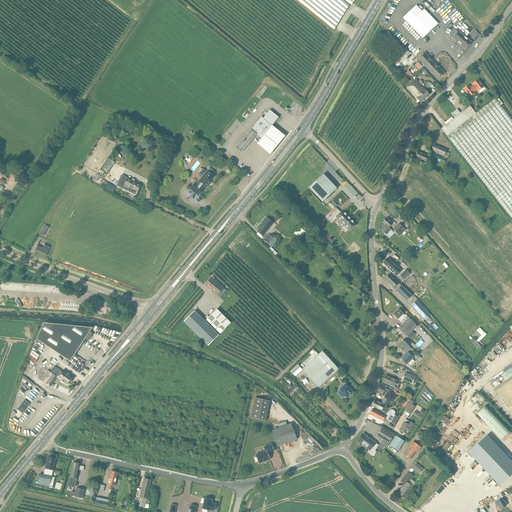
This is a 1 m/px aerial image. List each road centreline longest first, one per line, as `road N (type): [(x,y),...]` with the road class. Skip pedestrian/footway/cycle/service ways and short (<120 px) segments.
road 1 (unclassified): [(341,447),(380,367),(376,206)]
road 2 (unclassified): [(376,206),(413,122),(511,6)]
road 3 (secondary): [(149,315),(301,128)]
road 4 (unclassified): [(242,484),(47,442)]
road 5 (secondary): [(43,440),(149,315)]
road 6 (unclassified): [(149,315),(132,301),(0,250)]
road 7 (secondary): [(301,128),(378,0)]
